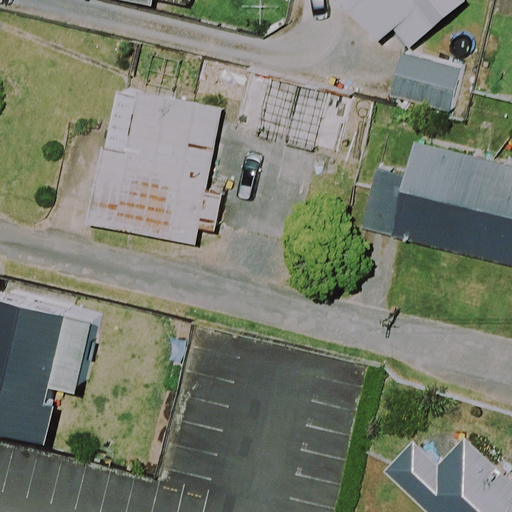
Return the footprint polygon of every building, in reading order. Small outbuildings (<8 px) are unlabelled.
[(470,0),(354,0),(383,37),(397,26),(413,45),(470,0)] [(462,69),(403,54),(392,95),(451,111),(462,69)] [(348,102),(244,76),(230,130),(335,156),(348,102)] [(227,107),(120,85),(93,221),(198,241),(202,224),(217,227),(224,193),(210,190),(227,107)] [(511,166),(413,143),(406,175),(378,168),(363,230),(511,264),(511,166)] [(101,317),(0,297),(0,423),(58,435),(68,384),(87,388),(101,317)] [(511,511),(511,479),(443,413),(391,467),(437,511),(511,511)]
